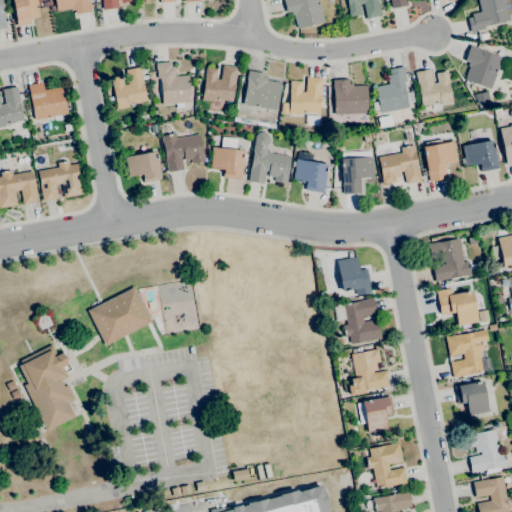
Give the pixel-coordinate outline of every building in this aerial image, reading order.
[(17,26),(11,0),(35,0),(39,17),(29,18),(30,23),(17,26)] [(75,14),(74,10),(70,10),(70,9),(59,11),(59,10),(56,10),(56,8),(50,9),(50,6),(55,5),(54,0),(88,0),(91,11),(75,14)] [(102,9),(100,0),(131,0),(132,1),(121,2),(120,0),(116,0),(117,8),(102,9)] [(296,28),(293,15),(291,15),(290,11),(286,13),(282,0),(317,0),(323,22),(296,28)] [(365,18),(362,3),(358,4),(360,14),(349,16),(346,0),(376,0),(380,15),(365,18)] [(404,0),(406,5),(403,6),(391,9),(389,2),(390,2),(389,0),(404,0)] [(470,33),(466,17),(471,16),(470,13),(480,11),(476,0),(504,0),(509,20),(484,26),(485,28),(476,31),(470,33)] [(490,89),(464,80),(466,77),(465,76),(469,66),(467,66),(468,62),(464,60),(469,45),(501,57),(490,89)] [(175,108),(175,103),(162,104),(159,78),(157,78),(156,69),(155,69),(155,63),(170,61),(170,66),(173,66),(174,76),(188,75),(190,102),(183,103),(183,107),(175,108)] [(213,102),(201,100),(206,67),(217,68),(215,79),(219,79),(221,64),(237,67),(232,101),(213,98),(213,102)] [(389,111),(380,113),(374,86),(388,84),(386,74),(389,74),(388,69),(395,68),(403,66),(404,72),(403,72),(405,81),(403,81),(405,93),(411,92),(413,99),(406,100),(408,107),(389,111)] [(116,109),(110,77),(121,75),(123,85),(127,84),(124,70),(139,67),(146,101),(128,104),(128,107),(116,109)] [(421,105),(415,72),(429,69),(432,83),(436,82),(435,73),(446,71),(452,103),(440,105),(439,102),(421,105)] [(275,110),(242,104),(248,70),(263,73),(262,78),(266,78),(266,81),(280,83),(275,110)] [(300,115),(288,114),(289,85),(289,81),(301,81),(300,91),(304,92),(305,77),(321,78),(319,113),(300,112),(300,115)] [(334,114),(332,80),(348,79),(348,84),(352,83),(352,85),(366,85),(367,113),(334,114)] [(34,120),(27,84),(41,82),(43,89),(62,86),(67,114),(34,120)] [(0,127),(0,104),(4,103),(1,89),(16,86),(17,91),(23,120),(4,123),(5,126),(0,127)] [(287,113),(280,113),(281,102),(288,103),(287,113)] [(317,125),(306,125),(305,115),(319,116),(317,125)] [(511,163),(505,165),(502,148),(500,136),(499,136),(498,128),(508,126),(507,124),(511,123),(511,163)] [(263,184),(247,181),(249,165),(250,165),(252,153),(254,135),(259,131),(265,132),(269,138),(268,144),(265,146),(267,146),(266,152),(290,156),(285,183),(273,181),(273,177),(267,176),(267,171),(265,171),(263,184)] [(363,140),(362,133),(369,132),(370,139),(363,140)] [(167,172),(160,135),(174,133),(175,138),(199,134),(204,161),(191,163),(190,159),(184,160),(183,156),(180,156),(183,169),(167,172)] [(240,179),(222,177),(223,169),(217,169),(217,168),(209,167),(212,146),(220,147),(221,137),(236,138),(235,149),(243,150),(240,179)] [(429,182),(421,147),(424,146),(423,142),(440,139),(441,143),(452,141),(457,161),(443,164),(446,178),(429,182)] [(480,171),(478,164),(473,165),(473,164),(465,166),(464,163),(461,163),(460,158),(464,157),(461,145),(492,140),(497,168),(480,171)] [(383,155),(400,152),(399,147),(413,145),(420,181),(405,183),(402,171),(399,172),(400,176),(394,177),(395,181),(382,184),(381,181),(380,182),(379,182),(377,173),(376,169),(378,169),(377,168),(376,168),(374,159),(377,158),(377,157),(383,155)] [(342,194),(340,158),(341,158),(341,152),(369,150),(369,156),(371,156),(373,177),(359,178),(360,193),(342,194)] [(143,182),(142,175),(136,176),(136,175),(128,177),(124,156),(156,151),(160,179),(143,182)] [(322,193),(304,190),(305,183),(300,182),(300,181),(292,179),(297,152),(312,154),(311,161),(327,164),(322,193)] [(42,201),(39,184),(37,170),(57,167),(56,162),(67,160),(68,165),(76,163),(79,177),(82,194),(63,197),(60,183),(55,184),(57,198),(42,201)] [(0,207),(0,171),(10,169),(11,174),(31,170),(37,201),(22,204),(19,190),(14,191),(16,205),(0,207)] [(511,267),(502,269),(500,258),(492,259),(490,247),(497,245),(496,238),(511,234),(511,267)] [(468,244),(467,237),(475,236),(476,242),(468,244)] [(434,282),(431,266),(443,264),(443,262),(439,262),(437,255),(429,256),(427,243),(457,237),(462,262),(467,261),(470,275),(434,282)] [(365,293),(355,295),(354,289),(349,290),(349,287),(345,288),(345,290),(341,291),(335,260),(355,256),(358,269),(362,268),(363,269),(366,269),(367,277),(370,292),(365,293)] [(104,345),(86,310),(132,286),(150,321),(104,345)] [(461,328),(460,324),(457,325),(454,312),(439,315),(435,291),(450,288),(452,293),(471,290),(477,321),(467,323),(467,327),(461,328)] [(362,316),(361,316),(362,319),(362,322),(376,319),(380,338),(358,342),(350,344),(348,335),(343,336),(341,326),(346,324),(345,319),(335,321),(332,305),(341,303),(342,304),(364,299),(372,298),(375,313),(362,316)] [(479,323),(477,311),(486,309),(488,321),(479,323)] [(452,377),(449,362),(463,359),(462,353),(448,356),(444,337),(459,334),(460,334),(474,331),(476,339),(480,339),(483,350),(478,351),(482,371),(452,377)] [(45,431),(23,385),(26,383),(17,366),(21,364),(19,360),(51,344),(56,355),(61,352),(67,363),(62,366),(67,376),(60,380),(63,386),(66,384),(74,399),(67,403),(74,416),(45,431)] [(358,347),(359,347),(360,352),(376,348),(379,361),(375,362),(376,368),(371,369),(372,373),(384,370),(388,385),(363,390),(363,392),(352,395),(348,396),(348,392),(344,392),(341,381),(349,380),(349,379),(354,377),(355,377),(354,375),(350,354),(353,353),(352,349),(358,347)] [(467,415),(466,407),(464,407),(463,403),(456,404),(453,386),(482,381),(487,412),(467,415)] [(13,399),(9,392),(16,389),(19,395),(13,399)] [(366,432),(365,423),(359,424),(356,403),(361,402),(360,401),(389,396),(392,414),(384,416),(386,428),(366,432)] [(483,474),(483,471),(486,471),(486,469),(470,473),(467,457),(480,454),(479,451),(475,452),(474,446),(469,447),(467,435),(494,429),(499,453),(504,452),(506,465),(498,467),(499,471),(483,474)] [(375,488),(371,467),(367,468),(364,457),(369,456),(367,448),(397,442),(401,461),(387,464),(388,469),(402,467),(405,483),(375,488)] [(233,481),(231,471),(245,468),(247,478),(233,481)] [(476,511),(476,510),(476,509),(475,503),(489,500),(488,495),(474,497),(471,482),(501,476),(505,497),(510,496),(511,507),(508,508),(508,511),(476,511)] [(327,511),(322,493),(321,494),(319,485),(295,492),(295,490),(222,509),(221,507),(207,510),(207,511),(327,511)] [(379,511),(374,511),(371,498),(407,491),(410,506),(397,509),(398,511),(402,511),(379,511)]
